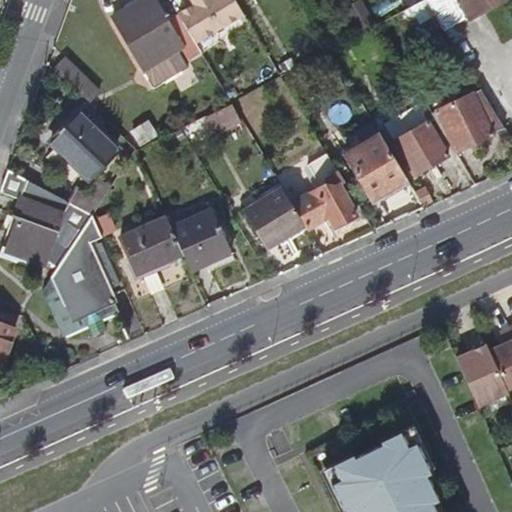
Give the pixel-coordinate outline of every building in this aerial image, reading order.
[(194,39),(176,11),(167,17),(157,0),(139,0),(115,14),(145,67),(156,83),(190,63),(180,47),(183,45),(194,39)] [(192,0),(176,11),(194,39),(200,50),(201,52),(250,23),(235,0),(192,0)] [(378,23),(364,0),(355,0),(346,6),(361,32),(378,23)] [(435,13),(427,0),(419,0),(393,15),(400,26),(418,15),(422,21),(435,13)] [(470,0),(427,0),(435,13),(443,26),(464,14),(461,6),(470,0)] [(470,0),(461,6),(464,14),(467,18),(498,0),(470,0)] [(200,50),(194,39),(183,45),(190,56),(200,50)] [(64,56),(53,67),(87,100),(92,105),(103,95),(64,56)] [(230,100),(257,86),(250,72),(239,78),(238,76),(222,86),(230,100)] [(457,149),(504,127),(482,91),(440,110),(457,149)] [(241,119),(231,102),(207,114),(216,132),(241,119)] [(54,143),(88,176),(90,178),(120,150),(80,111),(52,140),(54,143)] [(142,142),(160,132),(150,118),(134,128),(142,142)] [(408,179),(373,120),(342,138),(350,152),(343,156),(370,201),(408,179)] [(447,154),(429,121),(394,138),(412,172),(447,154)] [(79,185),(88,176),(54,143),(46,151),(79,185)] [(147,146),(138,151),(141,158),(151,153),(147,146)] [(338,170),(327,152),(310,163),(306,167),(318,187),(321,185),(325,176),(338,170)] [(340,174),(338,170),(325,176),(321,185),(318,187),(290,199),(304,223),(305,225),(327,214),(333,225),(354,214),(335,177),(340,174)] [(8,171),(2,189),(19,196),(0,249),(0,252),(28,263),(32,253),(58,265),(93,214),(70,202),(8,171)] [(78,191),(70,202),(92,213),(109,189),(98,184),(88,197),(78,191)] [(290,199),(281,186),(242,208),(264,247),(304,223),(290,199)] [(416,193),(424,206),(434,200),(426,186),(416,193)] [(114,294),(126,289),(93,214),(58,265),(43,288),(64,336),(89,323),(93,332),(106,326),(102,316),(120,309),(114,294)] [(177,240),(166,214),(120,234),(137,272),(182,251),(177,240)] [(182,251),(196,284),(237,267),(218,222),(177,240),(182,251)] [(18,326),(0,319),(0,362),(3,364),(18,326)] [(486,344),(456,358),(478,407),(508,393),(507,390),(511,387),(511,326),(499,332),(505,343),(489,351),(486,344)] [(441,511),(404,437),(331,475),(351,511),(441,511)]
